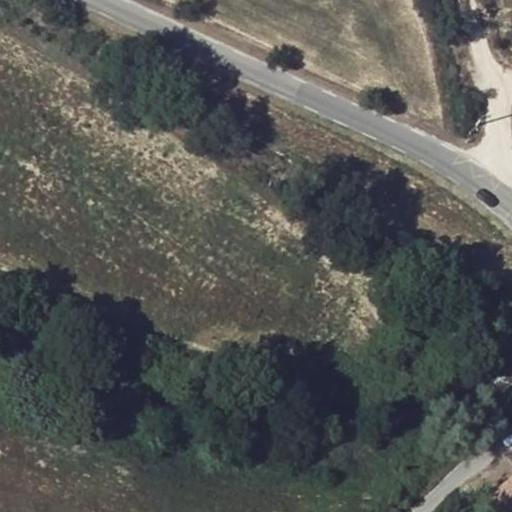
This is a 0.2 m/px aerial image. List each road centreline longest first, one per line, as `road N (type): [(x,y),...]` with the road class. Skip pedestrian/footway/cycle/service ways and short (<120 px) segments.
road 1 (tertiary): [(109,0),(428,146),(511,206)]
road 2 (track): [(506,202),(465,0)]
